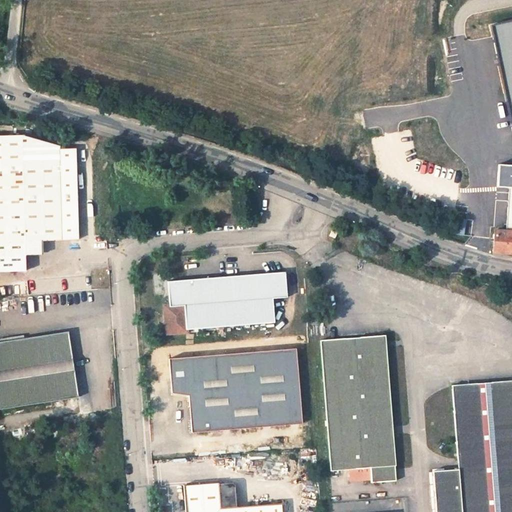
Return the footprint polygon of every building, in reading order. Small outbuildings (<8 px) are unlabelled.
[(511,21),(491,25),(511,116),(511,21)] [(0,271),(25,270),(25,254),(42,254),(42,240),(78,240),(76,149),(59,149),(59,146),(21,136),(0,136),(0,271)] [(506,235),(511,235),(511,165),(500,165),(498,183),(510,184),(506,235)] [(436,199),(443,186),(435,181),(428,194),(436,199)] [(469,235),(469,220),(453,220),(452,234),(469,235)] [(511,254),(511,235),(506,235),(492,234),(491,253),(511,254)] [(271,298),(286,297),(284,272),(167,282),(169,305),(164,306),(166,335),(186,333),(186,329),(273,322),(271,298)] [(163,293),(162,278),(154,279),(154,294),(163,293)] [(67,332),(0,342),(0,408),(77,397),(67,332)] [(396,480),(384,335),(320,340),(330,470),(349,469),(370,467),(371,478),(371,482),(396,480)] [(301,423),(295,349),(169,359),(171,392),(189,395),(192,432),(301,423)] [(511,511),(511,380),(452,386),(459,470),(433,472),(435,511),(511,511)] [(370,467),(349,469),(350,480),(371,478),(370,467)] [(236,507),(220,508),(218,484),(218,483),(183,485),(185,511),(281,511),(281,503),(236,507)] [(218,484),(220,508),(236,507),(234,485),(232,483),(218,484)]
